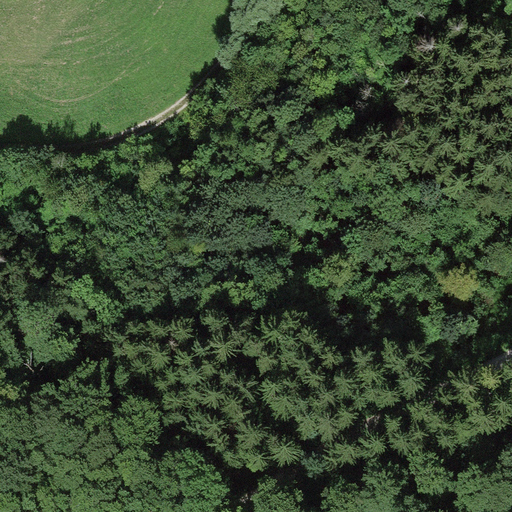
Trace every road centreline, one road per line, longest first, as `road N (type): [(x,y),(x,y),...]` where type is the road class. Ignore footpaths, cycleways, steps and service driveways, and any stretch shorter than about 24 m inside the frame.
road 1 (track): [(221,511),(361,424),(511,350)]
road 2 (track): [(0,149),(60,152),(173,117),(223,61),(260,0)]
road 3 (track): [(431,394),(458,347),(511,291)]
